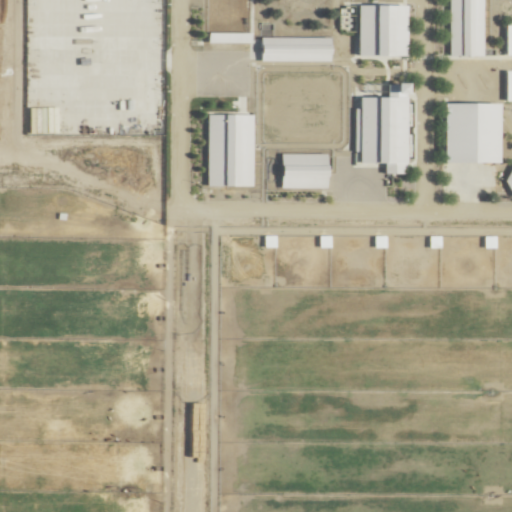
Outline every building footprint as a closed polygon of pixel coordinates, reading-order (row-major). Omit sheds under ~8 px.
[(477,0),(442,0),(443,55),(478,54),(477,0)] [(351,3),(350,53),(399,54),(400,3),(351,3)] [(201,42),(245,41),(245,31),(201,31),(201,42)] [(324,35),(254,36),(254,60),(324,59),(324,35)] [(434,161),(490,162),(491,102),(435,101),(434,161)] [(24,106),(24,132),(40,132),(40,106),(24,106)] [(246,185),(247,113),(201,112),(200,184),(246,185)] [(320,152),(273,153),(274,188),(320,187),(320,152)] [(511,200),(511,158),(504,158),(503,200),(511,200)]
